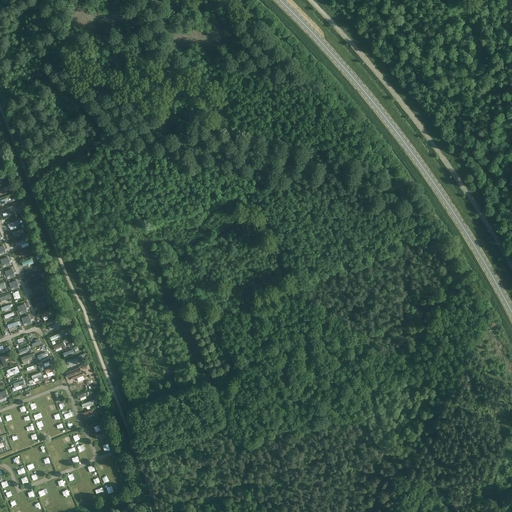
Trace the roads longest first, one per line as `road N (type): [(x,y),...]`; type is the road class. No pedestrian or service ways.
road 1 (track): [(158,511),(0,107)]
road 2 (secondary): [(278,0),(399,137),(511,314)]
